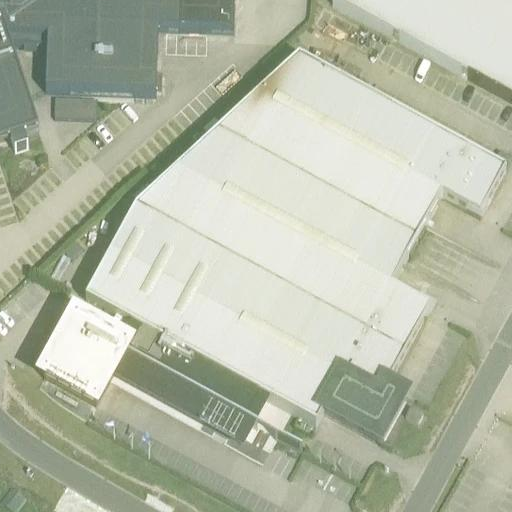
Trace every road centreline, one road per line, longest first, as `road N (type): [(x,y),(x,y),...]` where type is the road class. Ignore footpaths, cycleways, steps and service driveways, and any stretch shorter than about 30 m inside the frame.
road 1 (unclassified): [(418,511),(511,339)]
road 2 (unclassified): [(136,511),(0,427)]
